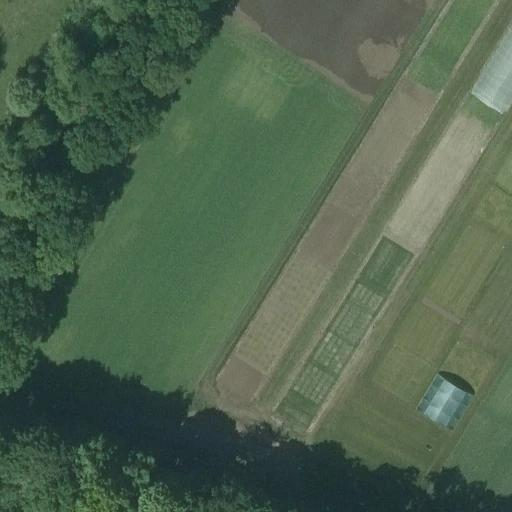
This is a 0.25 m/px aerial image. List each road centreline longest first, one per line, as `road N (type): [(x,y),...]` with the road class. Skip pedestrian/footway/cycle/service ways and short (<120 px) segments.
road 1 (track): [(147,0),(0,239)]
road 2 (unknown): [(0,458),(158,511)]
